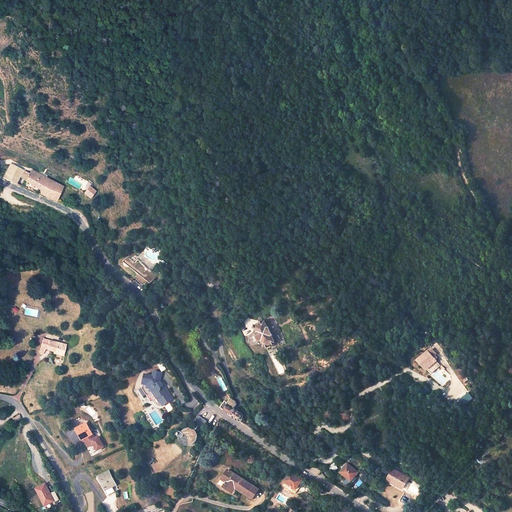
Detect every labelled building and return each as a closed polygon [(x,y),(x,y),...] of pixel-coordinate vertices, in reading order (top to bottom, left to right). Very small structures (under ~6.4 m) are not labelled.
[(59,193),(63,187),(32,170),(29,174),(12,163),(2,178),(15,184),(19,177),(40,190),(40,195),(55,201),(58,195),(59,196),(61,193),(59,193)] [(82,193),(89,198),(95,192),(91,189),(94,186),(89,183),(82,193)] [(156,274),(151,269),(155,265),(140,250),(130,257),(130,256),(126,260),(137,272),(132,277),(141,285),(146,283),(156,274)] [(257,331),(256,331),(261,342),(262,342),(265,348),(277,343),(266,320),(257,324),(256,328),(257,331)] [(261,342),(256,331),(252,333),(249,336),(253,345),(257,344),(261,342)] [(67,345),(45,338),(40,352),(45,353),(46,349),(57,352),(58,351),(64,353),(67,345)] [(428,350),(416,359),(425,370),(437,361),(428,350)] [(148,395),(152,401),(155,399),(159,404),(160,405),(163,405),(174,397),(168,388),(167,389),(161,381),(163,373),(155,371),(154,377),(147,376),(144,389),(148,395)] [(469,393),(459,398),(462,404),(472,399),(469,393)] [(227,402),(225,400),(220,406),(240,420),(242,418),(242,416),(242,415),(241,414),(233,408),(236,403),(235,400),(231,397),(227,402)] [(164,406),(168,412),(174,409),(170,403),(164,406)] [(197,422),(193,427),(193,426),(192,426),(191,426),(189,426),(188,426),(187,427),(182,423),(180,425),(180,426),(179,428),(179,429),(179,431),(180,433),(181,434),(181,435),(182,436),(182,438),(183,439),(184,441),(185,441),(187,442),(188,443),(190,443),(192,442),(193,442),(194,441),(196,440),(197,439),(197,437),(198,436),(198,434),(198,433),(197,431),(196,428),(200,423),(203,426),(208,420),(199,414),(194,419),(197,422)] [(81,419),(73,423),(77,429),(84,426),(81,419)] [(77,429),(76,430),(82,442),(84,441),(88,449),(94,446),(97,452),(103,449),(98,438),(94,440),(92,436),(86,425),(84,426),(77,429)] [(339,470),(347,477),(348,475),(352,479),(359,472),(347,462),(339,470)] [(227,468),(220,479),(223,481),(222,483),(223,483),(222,485),(229,490),(232,485),(236,488),(252,498),(258,488),(227,468)] [(391,481),(403,487),(409,478),(393,469),(386,479),(391,481)] [(117,492),(107,473),(97,478),(98,480),(97,480),(99,485),(101,485),(105,493),(104,493),(106,498),(117,492)] [(289,474),(283,482),(293,489),(291,490),(295,490),(299,485),(296,483),(298,481),(299,479),(293,474),(292,476),(289,474)] [(44,506),(58,498),(54,489),(50,491),(44,480),(33,486),(44,506)] [(149,511),(157,509),(157,511),(163,509),(155,503),(146,506),(147,507),(137,511),(149,511)]
